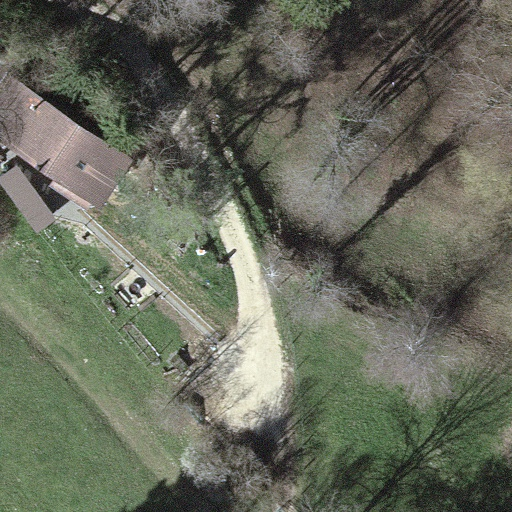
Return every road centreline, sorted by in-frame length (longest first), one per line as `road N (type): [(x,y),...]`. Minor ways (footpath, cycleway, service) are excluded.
road 1 (track): [(276,511),(275,418),(242,273),(197,167),(42,0)]
road 2 (track): [(0,299),(81,369),(203,511)]
